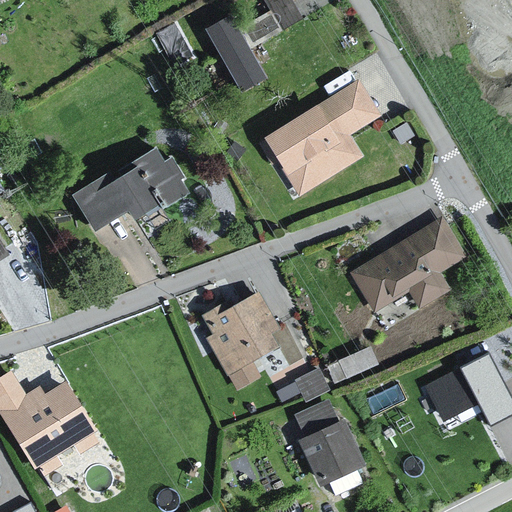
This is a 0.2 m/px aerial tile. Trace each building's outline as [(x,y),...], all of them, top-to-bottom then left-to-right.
[(270,0),(280,23),(302,13),(296,0),(270,0)] [(227,20),(203,34),(239,99),(266,81),(249,55),(237,35),(227,20)] [(268,20),(237,35),(249,55),(281,38),(268,20)] [(358,86),(261,143),(298,202),(366,162),(349,138),(379,119),(358,86)] [(109,170),(67,199),(93,234),(124,215),(129,223),(155,209),(159,212),(186,196),(179,185),(183,180),(169,162),(163,164),(154,149),(126,167),(129,170),(115,179),(109,170)] [(440,220),(348,277),(374,318),(406,298),(415,315),(453,296),(440,276),(467,260),(447,232),(450,227),(440,220)] [(0,255),(12,249),(0,227),(0,255)] [(234,298),(199,319),(206,333),(211,339),(203,343),(236,394),(261,383),(262,377),(268,375),(275,388),(285,383),(288,377),(311,365),(289,328),(278,333),(259,295),(238,305),(234,298)] [(371,344),(330,360),(336,374),(376,358),(371,344)] [(494,422),(511,412),(511,375),(496,344),(427,379),(445,416),(482,398),(494,422)] [(91,511),(34,403),(0,420),(0,511),(91,511)] [(293,417),(301,443),(335,426),(326,404),(293,417)] [(301,443),(295,446),(307,483),(314,481),(317,491),(362,469),(340,424),(335,426),(301,443)]
